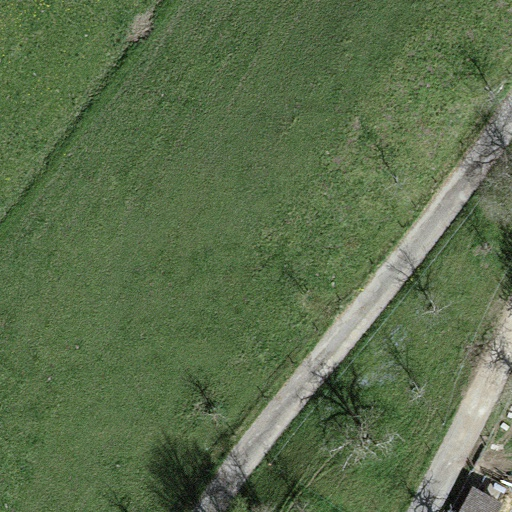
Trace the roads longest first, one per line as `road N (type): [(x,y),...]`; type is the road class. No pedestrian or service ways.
road 1 (track): [(511,113),(205,511)]
road 2 (unclassified): [(511,333),(422,511)]
